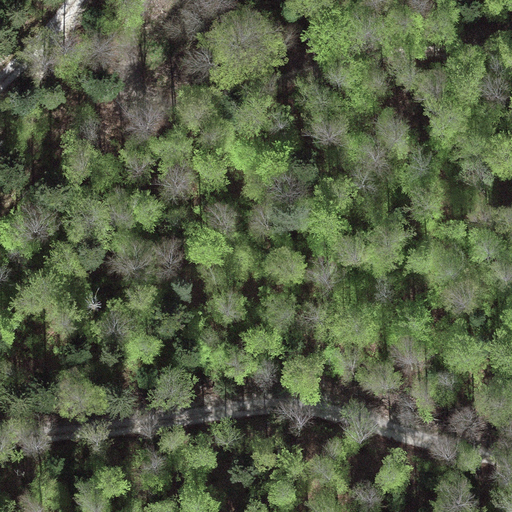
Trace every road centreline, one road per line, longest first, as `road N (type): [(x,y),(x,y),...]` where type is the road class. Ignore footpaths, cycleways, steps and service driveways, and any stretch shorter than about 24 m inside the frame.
road 1 (track): [(0,435),(288,403),(511,463)]
road 2 (track): [(511,48),(352,56),(167,108),(134,94),(128,80),(138,0)]
